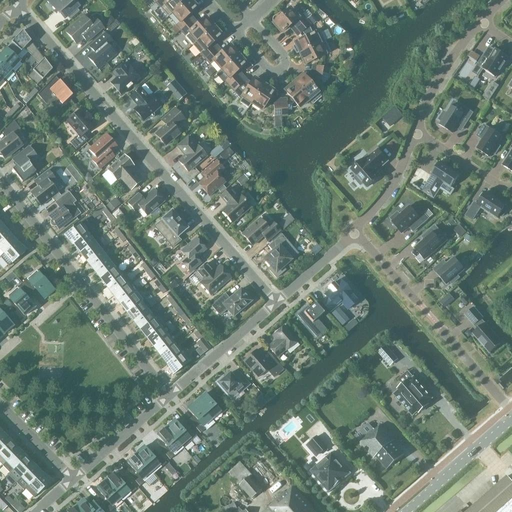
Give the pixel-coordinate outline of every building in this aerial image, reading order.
[(57,13),(58,14),(59,13),(65,19),(79,6),(74,1),(74,0),(49,0),(47,2),(55,11),(56,9),(59,12),(57,13)] [(168,17),(172,13),(187,0),(159,0),(156,3),(161,9),(160,9),(168,17)] [(175,25),(180,31),(191,21),(187,16),(195,9),(195,8),(196,7),(189,0),(187,0),(172,13),(179,22),(175,25)] [(291,24),(296,29),(306,20),(301,13),(297,17),(290,9),(280,18),(279,17),(278,16),(277,16),(276,16),(275,16),(274,16),(274,17),(273,17),(273,18),(272,19),(272,20),(272,21),(272,22),(273,23),(281,32),(283,30),(283,31),(291,24)] [(103,20),(108,26),(115,20),(110,15),(103,20)] [(312,15),(307,19),(312,25),(317,21),(312,15)] [(87,42),(87,43),(103,29),(95,19),(90,23),(84,17),(66,32),(76,44),(85,37),(88,41),(87,42)] [(197,41),(213,27),(212,26),(215,23),(209,17),(206,19),(205,18),(196,26),(191,21),(180,31),(185,37),(190,33),(197,41)] [(306,20),(296,29),(300,34),(311,25),(306,20)] [(118,27),(114,22),(109,26),(114,31),(118,27)] [(200,53),(205,59),(216,49),(212,44),(220,37),(219,36),(220,35),(213,27),(197,41),(193,45),(200,53)] [(23,31),(6,49),(20,62),(20,61),(16,57),(24,49),(32,56),(30,57),(37,50),(23,31)] [(300,54),(325,42),(320,32),(318,33),(317,32),(295,43),(295,44),(292,45),(296,53),(299,52),(300,54)] [(94,52),(87,57),(101,73),(102,73),(98,69),(115,55),(108,47),(113,43),(104,33),(89,47),(90,47),(92,45),(95,49),(94,50),(94,52)] [(325,42),(300,54),(305,64),(307,63),(307,64),(330,52),(325,42)] [(214,61),(221,69),(238,55),(230,46),(220,54),(216,49),(205,59),(210,65),(214,61)] [(478,76),(482,70),(495,78),(508,58),(495,49),(494,51),(489,47),(473,73),(478,76)] [(6,49),(0,55),(0,59),(12,71),(20,62),(6,49)] [(52,70),(37,50),(30,57),(39,65),(27,77),(37,86),(52,70)] [(224,81),(229,87),(240,77),(236,72),(244,65),(243,65),(245,63),(238,55),(221,69),(228,78),(224,81)] [(0,59),(0,76),(4,79),(12,71),(0,59)] [(130,68),(129,69),(124,63),(113,73),(113,74),(115,72),(119,77),(111,84),(121,95),(140,79),(130,68)] [(316,66),(315,72),(329,75),(330,69),(316,66)] [(329,75),(315,72),(313,79),(327,82),(329,75)] [(55,97),(62,105),(72,96),(55,76),(37,95),(46,105),(55,97)] [(303,76),(294,84),(308,100),(312,104),(321,96),(316,91),(303,76)] [(240,77),(229,87),(234,92),(245,82),(240,77)] [(247,89),(243,84),(234,92),(241,100),(239,103),(248,109),(252,104),(264,85),(254,79),(247,89)] [(180,101),(187,95),(174,80),(167,87),(180,101)] [(487,91),(483,97),(489,101),(493,95),(499,86),(492,82),(487,91)] [(308,100),(294,84),(286,91),(287,92),(286,93),(299,108),(308,100)] [(264,85),(252,104),(261,110),(273,94),(272,93),(273,91),(264,85)] [(35,89),(29,95),(32,98),(38,92),(35,89)] [(148,97),(140,89),(130,98),(137,106),(133,110),(143,122),(148,117),(149,118),(151,119),(152,118),(153,117),(154,116),(154,114),(153,113),(160,107),(150,95),(148,97)] [(32,98),(29,95),(23,101),(26,104),(32,98)] [(16,104),(10,110),(14,114),(20,107),(16,104)] [(441,122),(439,125),(452,134),(458,125),(463,129),(473,114),(467,110),(464,115),(451,107),(446,114),(444,112),(439,120),(441,122)] [(394,108),(387,115),(394,123),(402,117),(394,108)] [(165,126),(155,135),(165,146),(180,134),(175,128),(184,120),(175,109),(161,121),(165,126)] [(14,114),(10,110),(5,117),(8,120),(14,114)] [(87,113),(84,115),(80,110),(66,122),(78,135),(72,141),(71,142),(70,143),(76,150),(87,140),(83,135),(94,126),(90,121),(92,119),(87,113)] [(7,139),(0,144),(0,157),(2,157),(4,159),(22,146),(14,135),(20,130),(14,121),(2,133),(7,139)] [(502,137),(484,125),(477,136),(482,140),(476,149),(489,157),(492,153),(495,154),(500,147),(497,145),(502,137)] [(35,130),(39,135),(43,132),(40,127),(35,130)] [(109,154),(117,147),(106,135),(89,150),(95,157),(91,160),(100,170),(114,157),(114,156),(112,158),(109,154)] [(185,156),(178,162),(188,173),(206,156),(197,145),(196,146),(188,137),(177,147),(185,156)] [(209,154),(214,159),(225,149),(230,145),(225,140),(220,144),(209,154)] [(13,169),(16,172),(15,173),(22,183),(36,172),(28,163),(36,157),(36,158),(37,158),(29,148),(19,156),(23,161),(15,167),(13,169)] [(363,184),(367,188),(379,178),(375,173),(388,162),(378,150),(369,157),(368,155),(351,170),(357,177),(355,179),(361,186),(363,184)] [(511,150),(502,166),(511,172),(511,150)] [(224,153),(219,157),(224,162),(229,158),(224,153)] [(62,165),(67,161),(64,156),(59,160),(62,165)] [(117,181),(120,178),(131,190),(141,182),(130,170),(133,167),(124,156),(107,170),(117,181)] [(216,161),(201,174),(205,179),(198,185),(209,197),(225,183),(217,174),(223,169),(216,161)] [(432,176),(422,191),(434,198),(443,183),(451,189),(460,175),(439,162),(431,176),(432,176)] [(66,168),(77,183),(82,179),(71,165),(66,168)] [(38,178),(43,184),(30,193),(41,206),(51,198),(58,193),(51,183),(55,180),(48,171),(38,178)] [(92,179),(88,174),(82,178),(86,183),(92,179)] [(244,175),(237,182),(241,186),(248,180),(244,175)] [(222,211),(232,224),(251,208),(240,195),(238,197),(230,188),(220,197),(228,206),(222,211)] [(51,222),(51,224),(52,226),(54,227),(56,226),(59,230),(64,225),(79,214),(72,204),(75,202),(69,194),(73,190),(68,193),(56,203),(60,209),(49,217),(52,221),(51,222)] [(139,209),(146,217),(164,201),(154,190),(143,200),(138,194),(128,204),(135,212),(139,209)] [(466,216),(472,221),(481,208),(498,218),(500,216),(502,217),(507,210),(504,208),(506,205),(486,192),(478,205),(474,203),(466,216)] [(58,193),(51,198),(54,202),(61,196),(58,193)] [(121,205),(115,199),(106,207),(111,213),(121,205)] [(391,222),(402,234),(409,227),(413,232),(424,223),(429,218),(424,212),(419,217),(409,206),(399,215),(397,213),(391,219),(393,221),(391,222)] [(102,212),(107,218),(110,215),(106,209),(102,212)] [(123,214),(118,209),(111,215),(116,221),(123,214)] [(187,228),(172,211),(171,211),(162,220),(162,219),(161,220),(162,221),(155,227),(154,228),(155,228),(172,247),(173,248),(173,247),(180,241),(181,241),(180,240),(178,238),(178,237),(187,229),(187,228)] [(294,220),(288,214),(278,223),(283,229),(294,220)] [(110,215),(107,218),(112,224),(115,221),(110,215)] [(69,241),(73,245),(87,234),(91,231),(93,229),(85,219),(79,224),(64,236),(69,241)] [(260,219),(242,235),(252,246),(263,237),(267,242),(279,231),(271,222),(266,227),(260,219)] [(460,225),(454,230),(461,238),(467,233),(460,225)] [(0,242),(10,234),(2,226),(0,228),(0,242)] [(424,240),(414,248),(425,260),(443,244),(436,234),(432,229),(422,237),(424,240)] [(94,242),(98,239),(91,231),(87,234),(73,245),(80,253),(94,242)] [(0,242),(0,249),(4,254),(17,243),(10,234),(0,242)] [(269,271),(276,278),(285,270),(282,267),(291,260),(298,254),(290,244),(281,235),(268,247),(273,252),(264,260),(272,269),(269,271)] [(181,251),(187,258),(182,263),(190,273),(201,263),(196,258),(206,250),(196,238),(181,251)] [(86,262),(101,251),(105,248),(98,239),(94,242),(80,253),(86,262)] [(17,243),(4,254),(0,257),(8,266),(26,251),(17,243)] [(310,251),(315,256),(321,250),(317,245),(310,251)] [(86,262),(93,270),(107,259),(101,251),(86,262)] [(454,258),(447,264),(444,261),(433,270),(446,285),(450,282),(452,284),(459,278),(460,277),(458,275),(465,269),(454,258)] [(93,270),(100,279),(114,268),(107,259),(93,270)] [(153,259),(149,262),(153,267),(157,263),(153,259)] [(196,273),(203,281),(200,283),(211,296),(231,278),(220,266),(213,272),(206,264),(196,273)] [(100,279),(106,287),(121,276),(114,268),(100,279)] [(37,271),(22,284),(31,294),(36,290),(44,299),(46,297),(46,298),(52,294),(51,293),(54,291),(37,271)] [(12,273),(5,279),(9,283),(16,277),(12,273)] [(106,287),(113,296),(127,285),(121,276),(106,287)] [(326,298),(321,302),(330,312),(341,303),(348,311),(359,301),(352,293),(341,281),(335,285),(333,283),(333,284),(328,288),(328,287),(327,288),(329,290),(324,295),(326,298)] [(113,296),(120,304),(134,293),(136,291),(138,290),(131,282),(127,285),(113,296)] [(168,288),(171,292),(178,286),(174,282),(168,288)] [(31,294),(22,284),(7,296),(24,316),(27,314),(27,315),(33,310),(32,309),(34,307),(26,298),(31,294)] [(229,300),(225,294),(211,306),(220,317),(227,311),(233,318),(251,302),(241,290),(229,300)] [(120,304),(126,313),(143,300),(137,293),(136,291),(134,293),(120,304)] [(449,294),(439,303),(445,309),(455,301),(449,294)] [(126,313),(133,321),(151,307),(145,299),(143,300),(126,313)] [(306,307),(297,315),(316,338),(326,329),(317,319),(324,314),(315,304),(308,309),(306,307)] [(133,321),(139,330),(158,316),(151,307),(133,321)] [(332,313),(342,325),(349,319),(338,307),(332,313)] [(474,308),(465,316),(474,325),(478,330),(473,334),(489,353),(501,343),(485,324),(481,319),(482,318),(474,308)] [(197,315),(194,310),(189,314),(193,319),(197,315)] [(0,311),(0,331),(3,335),(5,333),(6,334),(11,329),(10,328),(13,326),(0,311)] [(154,319),(139,330),(140,331),(146,339),(160,327),(154,319)] [(153,347),(167,336),(171,333),(164,324),(160,327),(146,339),(153,347)] [(347,324),(343,328),(347,332),(351,328),(347,324)] [(284,326),(272,336),(276,340),(268,347),(277,358),(285,351),(297,341),(284,326)] [(153,347),(159,356),(174,344),(167,336),(153,347)] [(195,342),(204,354),(210,349),(210,348),(205,343),(201,337),(198,340),(195,342)] [(159,356),(166,364),(180,353),(174,344),(159,356)] [(398,360),(386,346),(378,354),(390,367),(398,360)] [(274,378),(283,370),(272,358),(267,363),(263,358),(256,350),(243,361),(258,378),(267,370),(274,378)] [(180,353),(166,364),(173,375),(191,361),(183,351),(180,353)] [(215,383),(231,401),(249,385),(239,373),(234,378),(230,373),(224,378),(223,376),(215,383)] [(431,399),(412,378),(407,382),(406,381),(401,385),(396,390),(397,391),(393,395),(411,417),(416,412),(417,414),(428,405),(426,403),(431,399)] [(199,401),(197,402),(211,419),(219,412),(222,415),(227,410),(218,400),(213,404),(205,395),(204,396),(203,395),(198,400),(199,401)] [(211,419),(197,402),(195,404),(194,403),(189,408),(189,409),(188,410),(196,419),(191,423),(200,434),(205,429),(206,430),(214,423),(211,419)] [(168,427),(166,429),(181,445),(183,448),(184,449),(192,442),(195,445),(200,441),(197,437),(187,426),(183,430),(175,421),(173,422),(167,426),(168,427)] [(375,457),(386,469),(403,455),(391,442),(394,440),(380,425),(374,431),(360,444),(373,459),(375,457)] [(181,445),(166,429),(164,431),(163,430),(158,434),(159,435),(158,436),(165,445),(161,449),(170,460),(183,448),(181,445)] [(0,437),(0,452),(11,442),(3,434),(0,437)] [(222,442),(227,438),(223,434),(218,438),(222,442)] [(316,438),(316,437),(309,443),(319,455),(326,449),(316,438)] [(11,442),(0,452),(0,464),(2,466),(6,462),(19,450),(11,442)] [(138,454),(136,455),(153,475),(166,463),(157,453),(152,457),(144,448),(143,449),(142,448),(137,453),(138,454)] [(2,466),(9,474),(26,457),(19,450),(6,462),(2,466)] [(153,475),(136,455),(134,457),(133,456),(128,461),(128,462),(127,463),(135,472),(130,476),(140,486),(153,475)] [(349,475),(330,455),(311,472),(318,479),(319,478),(323,482),(321,483),(329,492),(329,493),(350,475),(350,474),(349,475)] [(16,483),(21,478),(34,465),(26,457),(9,474),(8,475),(16,483)] [(229,473),(240,487),(251,477),(252,476),(240,463),(229,473)] [(23,491),(25,489),(28,486),(41,473),(40,471),(34,465),(21,478),(16,483),(23,491)] [(176,473),(169,465),(165,468),(172,477),(176,473)] [(41,473),(28,486),(25,489),(34,498),(51,481),(46,477),(41,473)] [(105,482),(120,498),(122,501),(136,490),(126,479),(122,483),(114,474),(113,475),(112,475),(107,479),(107,480),(105,482)] [(511,511),(511,481),(507,476),(466,511),(461,511),(460,510),(458,511),(511,511)] [(251,477),(240,487),(251,499),(262,489),(251,477)] [(120,498),(105,482),(103,483),(97,487),(98,488),(97,489),(105,498),(100,502),(108,511),(110,511),(115,508),(112,505),(120,498)] [(267,507),(271,511),(314,511),(293,487),(286,494),(285,492),(267,507)] [(5,499),(9,504),(13,501),(8,496),(5,499)] [(13,501),(9,504),(14,509),(17,506),(13,501)] [(77,507),(75,508),(78,511),(101,511),(96,506),(91,510),(84,501),(82,502),(81,501),(76,506),(77,507)] [(225,508),(226,511),(230,511),(237,509),(235,503),(225,508)]
